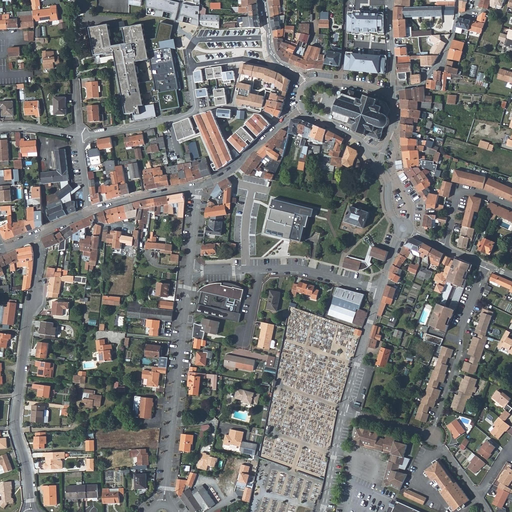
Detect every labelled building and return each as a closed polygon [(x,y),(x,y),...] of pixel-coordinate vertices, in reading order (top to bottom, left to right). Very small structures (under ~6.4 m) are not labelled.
[(31,0),(33,12),(34,19),(35,19),(35,21),(50,19),(51,21),(59,20),(57,5),(50,6),(51,9),(37,11),(37,7),(40,6),(39,0),(31,0)] [(147,0),(148,8),(153,9),(158,10),(155,16),(160,16),(164,17),(165,11),(173,13),(172,19),(175,20),(184,22),(185,16),(193,18),(191,24),(199,26),(199,24),(200,13),(200,7),(200,6),(193,5),(170,0),(147,0)] [(479,7),(487,10),(488,5),(489,0),(481,0),(481,2),(479,7)] [(280,6),(269,6),(271,18),(285,16),(284,14),(283,14),(283,13),(280,13),(280,9),(280,6)] [(395,21),(396,38),(400,38),(410,37),(432,35),(432,30),(412,31),(412,34),(407,35),(406,19),(404,19),(404,16),(454,14),(455,6),(448,7),(438,7),(410,8),(408,8),(404,8),(400,8),(396,7),(395,21)] [(485,24),(487,17),(486,17),(487,12),(483,11),(481,12),(479,21),(480,21),(480,23),(485,24)] [(35,19),(34,19),(33,12),(18,13),(18,20),(19,28),(35,27),(35,21),(35,19)] [(362,12),(348,12),(348,34),(353,34),(353,36),(361,37),(361,35),(384,35),(384,13),(371,13),(371,12),(365,12),(365,14),(362,14),(362,12)] [(200,13),(199,24),(206,25),(212,26),(219,27),(220,14),(206,13),(205,13),(200,13)] [(0,29),(8,29),(8,20),(3,21),(3,15),(0,15),(0,29)] [(10,20),(10,15),(4,15),(3,15),(3,21),(8,20),(8,29),(19,28),(18,20),(10,20)] [(260,27),(259,16),(249,16),(237,16),(239,27),(260,27)] [(285,16),(271,18),(275,38),(284,36),(285,29),(282,29),(281,24),(285,24),(286,16),(285,16)] [(459,18),(455,33),(453,40),(465,43),(467,36),(461,35),(463,29),(469,30),(472,21),(459,18)] [(320,20),(320,28),(329,29),(329,21),(320,20)] [(485,24),(480,23),(479,23),(472,21),(469,30),(481,33),(482,33),(485,24)] [(134,121),(157,117),(155,104),(145,106),(143,94),(153,92),(154,103),(161,102),(162,111),(181,107),(178,90),(180,89),(172,47),(173,47),(172,37),(175,27),(161,22),(155,38),(147,40),(144,23),(111,29),(110,24),(91,28),(97,65),(117,62),(126,114),(133,113),(134,121)] [(299,24),(298,35),(302,35),(301,40),(308,43),(311,36),(309,35),(310,25),(306,24),(307,22),(304,22),(304,24),(299,24)] [(59,24),(60,32),(67,31),(67,23),(59,24)] [(285,37),(294,39),(295,31),(285,30),(285,37)] [(34,31),(25,31),(25,42),(34,41),(34,31)] [(410,37),(400,38),(396,38),(397,56),(418,56),(417,52),(408,52),(407,46),(433,45),(446,44),(450,34),(439,35),(437,35),(432,35),(410,37)] [(284,40),(284,36),(275,38),(278,53),(278,54),(283,42),(284,40)] [(245,49),(246,43),(220,40),(219,45),(245,49)] [(299,45),(290,63),(297,66),(300,58),(302,59),(304,55),(304,53),(301,52),(303,46),(306,48),(308,43),(301,40),(299,45)] [(326,64),(328,51),(329,40),(324,40),(322,49),(315,69),(324,70),(326,64)] [(460,62),(465,43),(453,40),(449,59),(460,62)] [(283,42),(278,54),(283,60),(292,43),(286,41),(285,43),(283,42)] [(290,63),(299,45),(292,43),(283,60),(290,63)] [(318,47),(318,46),(314,46),(310,46),(308,52),(313,54),(307,70),(315,69),(322,49),(318,47)] [(326,64),(340,67),(341,61),(342,49),(334,47),(333,52),(328,51),(326,64)] [(21,57),(21,49),(9,49),(10,57),(21,57)] [(47,51),(43,51),(43,58),(41,59),(42,63),(44,64),(44,69),(55,69),(55,65),(60,65),(60,57),(55,57),(55,51),(47,52),(47,51)] [(300,58),(297,66),(303,69),(307,70),(313,54),(308,52),(306,56),(304,55),(302,59),(300,58)] [(388,56),(347,52),(345,72),(386,76),(388,56)] [(420,59),(420,56),(418,56),(397,56),(398,65),(399,75),(399,79),(401,80),(407,80),(408,78),(407,72),(413,72),(411,59),(420,59)] [(439,56),(435,56),(422,56),(422,67),(433,66),(439,56)] [(448,61),(445,73),(461,75),(462,69),(453,67),(455,62),(448,61)] [(278,96),(286,98),(291,81),(268,67),(265,67),(243,63),(237,88),(241,89),(241,92),(239,99),(237,99),(238,106),(243,107),(244,104),(257,107),(257,95),(259,90),(267,91),(273,92),(279,94),(278,96)] [(216,79),(224,78),(223,73),(222,68),(220,68),(220,67),(214,68),(214,69),(216,79)] [(207,76),(208,80),(216,79),(214,69),(212,69),(212,68),(206,69),(207,76)] [(511,84),(511,73),(500,70),(497,80),(511,84)] [(200,71),(194,72),(196,83),(204,82),(203,76),(202,72),(200,73),(200,71)] [(461,78),(461,75),(445,73),(441,71),(436,71),(434,81),(442,82),(441,90),(446,90),(448,77),(451,78),(452,77),(455,77),(461,78)] [(479,73),(478,80),(484,81),(485,82),(486,75),(479,73)] [(421,75),(412,76),(413,85),(421,83),(422,82),(421,75)] [(428,80),(428,88),(441,90),(442,82),(434,81),(428,80)] [(98,82),(86,83),(87,87),(88,88),(89,99),(100,98),(98,82)] [(401,91),(401,101),(433,104),(433,97),(431,97),(430,93),(426,92),(425,87),(416,89),(401,91)] [(208,95),(207,89),(197,90),(198,98),(204,97),(206,97),(206,96),(208,95)] [(225,89),(214,90),(215,98),(226,97),(225,89)] [(264,109),(265,109),(266,99),(267,91),(259,90),(257,95),(257,98),(257,107),(261,108),(264,109)] [(332,117),(333,119),(336,120),(336,119),(341,120),(340,121),(341,122),(342,121),(345,122),(344,123),(346,123),(346,122),(351,124),(351,125),(352,125),(354,125),(353,129),(354,130),(353,131),(354,131),(354,132),(355,133),(356,132),(365,135),(365,136),(367,136),(381,140),(385,127),(388,126),(390,124),(390,121),(389,118),(388,117),(391,110),(387,102),(383,101),(383,99),(380,98),(380,99),(378,98),(378,99),(368,96),(369,95),(367,95),(367,96),(365,95),(365,97),(364,97),(363,100),(360,99),(359,98),(359,99),(355,98),(355,97),(354,96),(355,93),(351,91),(350,96),(349,96),(348,96),(344,95),(344,94),(342,93),(340,93),(340,94),(341,95),(334,115),(333,115),(332,117)] [(271,100),(266,99),(265,109),(267,109),(267,111),(274,115),(275,115),(279,117),(282,110),(286,98),(278,96),(279,94),(273,92),(271,100)] [(449,95),(449,104),(458,104),(457,95),(449,95)] [(67,114),(66,97),(54,98),(55,106),(55,110),(52,110),(52,113),(50,113),(51,117),(56,116),(56,115),(67,114)] [(215,98),(216,106),(225,105),(225,104),(227,103),(226,97),(215,98)] [(14,116),(13,102),(0,102),(0,107),(2,107),(3,117),(14,116)] [(39,102),(25,102),(26,116),(36,115),(36,117),(40,117),(39,102)] [(99,106),(88,107),(89,123),(100,123),(99,106)] [(218,118),(231,119),(232,110),(218,109),(218,118)] [(402,109),(401,109),(402,116),(409,117),(419,118),(420,111),(416,111),(412,110),(407,109),(402,109)] [(215,171),(219,171),(225,167),(234,160),(216,118),(213,111),(195,116),(203,134),(216,164),(213,165),(215,171)] [(265,114),(271,119),(275,115),(274,115),(267,111),(266,111),(265,114)] [(233,143),(242,153),(271,125),(262,115),(260,114),(235,138),(236,140),(233,143)] [(195,116),(175,124),(180,142),(203,134),(195,116)] [(425,123),(426,119),(419,118),(409,117),(402,116),(402,124),(413,126),(414,122),(419,123),(419,122),(425,123)] [(289,133),(289,135),(288,140),(283,157),(298,161),(301,147),(300,147),(302,141),(296,140),(298,132),(302,120),(293,120),(289,133)] [(305,137),(309,123),(302,120),(298,132),(301,133),(301,135),(305,137)] [(311,140),(310,140),(310,137),(315,125),(309,123),(305,137),(304,137),(306,138),(307,137),(309,138),(309,140),(311,140)] [(414,133),(415,126),(413,126),(402,124),(402,131),(414,133)] [(325,142),(328,130),(315,125),(310,137),(317,140),(317,139),(325,142)] [(285,139),(286,135),(287,132),(282,130),(276,135),(280,139),(276,143),(277,144),(278,146),(283,149),(281,152),(282,152),(281,156),(278,162),(280,163),(283,157),(288,140),(285,139)] [(329,150),(335,136),(336,134),(328,130),(325,142),(324,148),(329,150)] [(419,134),(414,133),(402,131),(402,138),(419,140),(419,134)] [(144,134),(125,138),(127,146),(132,145),(133,147),(145,144),(144,134)] [(343,143),(345,139),(336,134),(335,136),(329,150),(334,150),(333,153),(329,152),(328,154),(334,156),(339,157),(341,149),(343,150),(345,144),(343,143)] [(277,161),(278,162),(281,156),(280,155),(273,148),(277,144),(276,143),(280,139),(276,135),(266,145),(277,154),(274,160),(277,161)] [(100,149),(113,147),(111,137),(98,140),(99,143),(100,149)] [(164,137),(157,138),(158,145),(159,149),(166,148),(164,137)] [(31,157),(38,157),(37,142),(25,143),(25,140),(21,140),(22,154),(31,154),(31,157)] [(491,143),(482,141),(480,147),(489,150),(490,145),(491,143)] [(196,142),(188,144),(190,154),(192,161),(200,158),(196,142)] [(96,165),(102,164),(100,149),(99,143),(92,144),(96,165)] [(0,161),(3,162),(10,161),(8,144),(0,144),(0,161)] [(431,149),(427,147),(424,146),(423,152),(436,154),(434,161),(439,162),(441,154),(437,152),(439,148),(433,144),(431,149)] [(159,149),(158,145),(151,146),(148,150),(149,154),(160,152),(159,149)] [(269,163),(270,161),(273,163),(274,160),(277,154),(266,145),(258,153),(264,159),(267,161),(269,163)] [(360,154),(359,149),(358,149),(349,145),(345,157),(342,158),(343,160),(344,162),(355,165),(357,159),(358,158),(360,154)] [(299,169),(305,171),(307,156),(308,150),(309,147),(304,146),(303,146),(303,148),(299,169)] [(75,189),(74,189),(69,184),(69,181),(70,180),(66,149),(56,151),(58,171),(42,173),(43,181),(40,181),(40,185),(61,182),(63,190),(60,193),(62,199),(61,200),(48,205),(50,210),(48,211),(53,222),(77,211),(76,200),(73,200),(72,195),(74,190),(75,189)] [(419,155),(418,151),(403,153),(404,161),(420,160),(424,160),(424,156),(419,155)] [(258,153),(256,152),(251,158),(260,165),(264,159),(258,153)] [(331,165),(334,156),(328,154),(320,152),(319,161),(331,165)] [(335,166),(343,168),(344,162),(343,160),(342,158),(339,157),(334,156),(331,165),(335,166)] [(201,170),(204,178),(212,175),(206,158),(192,163),(193,169),(192,169),(193,172),(201,170)] [(254,169),(255,170),(264,172),(268,172),(269,171),(266,168),(265,170),(263,168),(261,169),(257,168),(260,165),(251,158),(246,163),(254,169)] [(357,159),(355,165),(353,171),(359,173),(361,163),(360,160),(358,158),(357,159)] [(19,169),(23,169),(23,168),(22,160),(14,161),(15,169),(19,169)] [(113,181),(106,182),(106,186),(109,200),(122,196),(116,166),(116,162),(115,160),(106,162),(108,174),(112,174),(113,181)] [(435,168),(438,168),(439,162),(434,161),(434,162),(424,160),(420,160),(404,161),(405,169),(421,168),(429,168),(433,168),(435,168)] [(140,178),(138,162),(130,164),(132,179),(140,178)] [(193,169),(192,163),(187,164),(189,170),(190,170),(191,173),(196,181),(204,178),(201,170),(193,172),(192,169),(193,169)] [(254,169),(246,163),(240,170),(245,174),(249,174),(249,175),(255,176),(257,173),(254,171),(254,169)] [(274,166),(269,163),(266,168),(269,171),(271,172),(274,166)] [(187,178),(189,183),(196,181),(191,173),(190,170),(189,170),(188,171),(186,164),(184,165),(184,169),(185,174),(187,178)] [(116,166),(122,196),(130,194),(128,184),(126,184),(123,165),(116,166)] [(180,175),(181,184),(189,183),(187,178),(185,174),(184,169),(184,165),(179,165),(178,166),(180,175)] [(169,176),(171,186),(181,184),(180,175),(178,166),(167,168),(169,176)] [(155,168),(153,169),(153,171),(155,180),(157,180),(159,188),(171,186),(169,176),(165,177),(164,167),(155,168)] [(144,170),(148,190),(159,188),(157,180),(155,180),(153,171),(153,169),(152,168),(144,170)] [(422,173),(421,168),(405,169),(406,171),(411,180),(422,173)] [(429,168),(425,173),(427,176),(433,168),(429,168)] [(15,169),(13,169),(5,170),(0,171),(1,177),(6,176),(6,181),(14,180),(14,182),(20,181),(19,169),(15,169)] [(273,180),(275,176),(277,171),(274,170),(272,174),(268,173),(265,178),(273,180)] [(454,181),(471,185),(477,187),(484,188),(486,177),(456,170),(454,181)] [(427,176),(425,173),(424,172),(422,173),(411,180),(416,188),(423,184),(421,182),(428,178),(427,176)] [(297,174),(295,186),(301,187),(304,176),(298,174),(297,174)] [(219,184),(211,196),(215,199),(222,189),(225,190),(224,204),(215,206),(215,217),(224,216),(231,215),(232,203),(232,198),(233,185),(228,178),(219,184)] [(421,182),(423,184),(416,188),(420,194),(429,188),(431,187),(432,184),(428,178),(421,182)] [(511,200),(511,187),(490,178),(486,189),(511,200)] [(96,188),(95,179),(89,180),(93,204),(109,200),(106,186),(101,187),(96,188)] [(453,183),(445,181),(442,187),(440,195),(448,197),(450,197),(453,183)] [(11,186),(0,186),(0,196),(1,196),(2,203),(13,202),(12,195),(15,195),(14,190),(11,190),(11,186)] [(439,204),(440,195),(442,187),(440,186),(439,189),(438,189),(436,195),(430,193),(427,202),(426,204),(426,209),(432,209),(434,208),(438,209),(439,204)] [(41,198),(41,197),(41,195),(40,187),(33,188),(34,199),(41,198)] [(331,191),(331,195),(338,196),(339,196),(340,190),(340,188),(334,187),(334,191),(331,191)] [(431,191),(429,188),(420,194),(425,202),(427,202),(430,193),(431,191)] [(348,192),(340,190),(339,196),(346,198),(348,192)] [(186,202),(184,194),(169,197),(170,205),(169,212),(174,211),(173,208),(180,207),(178,218),(184,218),(186,202)] [(169,214),(169,212),(170,205),(169,197),(162,198),(161,206),(165,206),(165,213),(169,214)] [(471,197),(469,204),(467,211),(463,227),(471,229),(475,212),(479,213),(482,200),(471,197)] [(147,214),(150,214),(150,213),(151,208),(150,200),(142,201),(143,210),(141,221),(140,231),(139,238),(142,238),(145,224),(147,224),(148,215),(147,215),(147,214)] [(309,219),(312,209),(275,200),(272,211),(268,229),(285,233),(292,235),(291,239),(302,242),(303,236),(306,227),(307,228),(309,219)] [(135,211),(138,210),(137,214),(137,217),(136,220),(141,221),(143,210),(142,201),(133,204),(135,211)] [(511,211),(511,212),(510,212),(509,212),(510,211),(499,207),(497,207),(498,206),(491,203),(491,204),(490,204),(487,211),(490,212),(491,213),(495,215),(497,215),(511,221),(511,211)] [(138,210),(135,211),(133,204),(126,206),(129,219),(137,217),(137,214),(138,210)] [(10,224),(8,224),(0,227),(0,230),(5,240),(15,237),(12,207),(12,206),(2,206),(2,211),(9,211),(10,224)] [(129,221),(129,219),(126,206),(119,208),(122,221),(125,220),(125,222),(129,221)] [(206,218),(212,217),(215,217),(215,206),(211,206),(207,207),(206,218)] [(365,228),(370,212),(351,206),(346,222),(365,228)] [(27,232),(27,222),(26,220),(20,221),(21,223),(17,223),(16,207),(12,207),(15,237),(27,232)] [(43,221),(42,214),(42,212),(36,212),(35,208),(29,208),(29,222),(27,222),(27,232),(44,225),(43,221)] [(116,222),(122,221),(119,208),(112,209),(116,222)] [(116,222),(112,209),(106,211),(109,224),(116,222)] [(109,224),(106,211),(99,213),(100,221),(101,222),(107,224),(109,224)] [(494,223),(497,215),(495,215),(491,213),(490,212),(487,220),(494,223)] [(95,219),(95,215),(83,220),(87,228),(92,226),(93,226),(93,222),(94,222),(94,220),(95,219)] [(436,223),(436,220),(437,216),(425,215),(424,227),(426,230),(429,228),(428,227),(435,228),(436,223)] [(223,222),(224,216),(215,217),(212,217),(211,221),(210,221),(210,227),(208,226),(207,234),(222,236),(224,223),(223,222)] [(83,220),(77,224),(80,232),(82,231),(82,236),(82,241),(82,246),(81,252),(83,252),(83,253),(84,253),(84,256),(91,257),(91,252),(84,251),(85,245),(87,237),(88,230),(87,228),(83,220)] [(82,246),(82,241),(82,236),(82,231),(80,232),(77,224),(71,226),(75,234),(72,236),(72,241),(74,241),(73,251),(81,252),(82,246)] [(75,234),(71,226),(61,233),(66,240),(72,236),(75,234)] [(113,227),(113,235),(116,235),(114,244),(114,247),(117,248),(118,243),(121,243),(122,236),(122,231),(123,231),(124,226),(113,227)] [(472,242),(475,230),(471,229),(463,227),(462,231),(459,247),(467,249),(469,242),(472,242)] [(55,237),(60,244),(60,245),(66,240),(61,233),(55,237)] [(48,249),(60,244),(55,237),(54,234),(43,239),(48,249)] [(113,235),(108,235),(107,242),(107,243),(114,244),(116,235),(113,235)] [(100,238),(94,236),(93,238),(92,246),(91,252),(91,257),(89,265),(93,266),(93,262),(97,262),(100,238)] [(85,245),(92,246),(93,238),(87,237),(85,245)] [(413,238),(407,240),(404,247),(410,250),(412,251),(418,240),(413,238)] [(491,255),(496,244),(487,239),(485,238),(483,242),(480,241),(478,246),(481,247),(480,250),(486,253),(491,255)] [(425,244),(425,243),(418,240),(412,251),(420,254),(425,244)] [(221,243),(203,245),(202,256),(217,255),(217,247),(221,247),(221,243)] [(372,244),(370,245),(365,260),(350,256),(350,259),(365,263),(368,267),(370,263),(371,261),(373,257),(371,256),(374,246),(375,245),(373,243),(372,244)] [(429,264),(429,259),(429,256),(433,248),(425,244),(420,254),(420,256),(424,258),(423,261),(429,264)] [(34,254),(33,247),(33,246),(31,246),(29,245),(26,246),(25,248),(18,250),(21,262),(16,264),(16,265),(22,264),(22,267),(23,268),(28,267),(28,270),(23,270),(23,275),(25,275),(24,279),(25,279),(25,291),(29,290),(31,287),(33,276),(33,274),(34,254)] [(386,261),(389,252),(383,249),(380,249),(374,246),(371,256),(373,257),(386,261)] [(401,254),(408,259),(411,253),(410,251),(410,250),(404,247),(401,254)] [(435,259),(435,260),(441,263),(445,254),(433,248),(429,256),(435,259)] [(16,264),(21,262),(18,250),(11,253),(14,261),(15,260),(16,264)] [(11,253),(0,259),(0,276),(5,274),(3,268),(14,262),(14,261),(11,253)] [(398,275),(400,269),(403,264),(404,265),(408,259),(401,254),(392,268),(390,271),(392,272),(398,275)] [(438,285),(445,288),(448,281),(455,262),(451,260),(451,258),(446,256),(443,264),(447,265),(445,269),(443,275),(441,274),(438,276),(436,280),(438,285)] [(348,266),(348,268),(358,271),(359,270),(363,269),(368,267),(365,263),(350,259),(345,257),(343,265),(348,266)] [(466,262),(457,257),(455,262),(448,281),(465,288),(474,266),(466,262)] [(415,262),(412,261),(411,265),(408,271),(409,271),(416,274),(420,265),(418,264),(417,266),(414,265),(415,262)] [(429,264),(426,268),(433,272),(434,272),(437,267),(429,264)] [(418,275),(425,278),(426,275),(427,274),(426,268),(422,266),(418,275)] [(48,268),(47,279),(50,278),(51,278),(55,278),(57,269),(48,268)] [(400,276),(403,270),(400,269),(398,275),(392,272),(390,279),(396,282),(398,283),(401,277),(400,276)] [(511,286),(511,283),(493,275),(491,281),(492,281),(501,285),(511,289),(511,286)] [(50,293),(49,298),(59,298),(59,294),(60,294),(62,281),(74,283),(74,282),(83,283),(83,278),(68,276),(62,277),(55,278),(51,278),(49,293),(50,293)] [(388,285),(394,288),(395,286),(396,286),(397,285),(395,284),(396,282),(390,279),(388,285)] [(170,285),(158,283),(156,297),(167,298),(168,290),(169,290),(170,285)] [(299,286),(294,284),(291,297),(296,298),(298,292),(312,296),(312,299),(317,300),(320,291),(315,290),(316,287),(300,283),(299,286)] [(226,285),(222,284),(215,285),(211,286),(204,289),(199,292),(202,293),(200,304),(198,304),(196,313),(239,323),(241,315),(239,314),(244,291),(234,289),(233,289),(232,289),(232,286),(226,285)] [(397,290),(394,288),(388,285),(384,296),(394,299),(397,290)] [(443,293),(445,288),(438,285),(436,291),(443,293)] [(360,309),(365,295),(352,292),(338,288),(333,304),(338,306),(339,303),(367,312),(367,311),(360,309)] [(277,312),(282,293),(271,291),(267,309),(277,312)] [(115,306),(116,297),(108,297),(104,296),(103,305),(115,306)] [(392,305),(394,299),(384,296),(383,297),(382,302),(387,304),(392,305)] [(144,302),(131,301),(128,317),(146,319),(161,321),(166,321),(172,322),(174,310),(159,309),(143,307),(144,302)] [(159,309),(174,310),(174,303),(160,301),(159,309)] [(71,303),(55,302),(54,316),(64,317),(64,316),(64,309),(70,310),(71,303)] [(378,315),(382,316),(387,304),(382,302),(378,315)] [(15,326),(18,304),(10,303),(10,308),(7,308),(5,324),(15,326)] [(369,313),(367,312),(339,303),(338,306),(356,312),(356,315),(365,318),(367,318),(369,313)] [(329,316),(334,317),(338,306),(333,304),(329,316)] [(456,310),(439,304),(430,325),(447,332),(456,310)] [(338,306),(334,317),(353,323),(362,326),(365,318),(356,315),(356,312),(338,306)] [(483,313),(483,316),(481,321),(490,324),(494,312),(484,308),(482,313),(483,313)] [(389,325),(395,327),(399,318),(392,315),(389,325)] [(146,319),(145,327),(159,328),(159,325),(164,326),(166,324),(166,321),(146,319)] [(198,325),(195,323),(193,338),(196,338),(203,340),(205,332),(216,335),(219,323),(204,319),(202,326),(198,325)] [(478,329),(477,328),(475,332),(479,334),(486,336),(490,324),(481,321),(479,325),(478,329)] [(43,322),(41,338),(52,339),(54,327),(54,324),(43,322)] [(263,327),(258,348),(270,350),(270,348),(272,341),(275,325),(262,323),(261,327),(263,327)] [(371,338),(377,340),(381,341),(382,336),(376,334),(378,326),(375,325),(371,338)] [(158,336),(171,337),(171,330),(158,329),(158,336)] [(396,329),(395,332),(393,339),(401,341),(403,334),(405,335),(406,332),(396,329)] [(507,330),(501,341),(498,347),(502,349),(503,347),(506,348),(511,338),(509,336),(511,333),(507,330)] [(13,335),(0,333),(0,347),(9,349),(10,339),(12,340),(13,335)] [(444,339),(427,333),(424,340),(441,346),(444,339)] [(484,350),(488,337),(486,336),(479,334),(478,337),(474,336),(471,345),(484,350)] [(211,344),(212,342),(203,340),(196,338),(195,348),(201,349),(201,346),(206,346),(206,344),(211,344)] [(375,347),(377,340),(371,338),(369,345),(375,347)] [(111,352),(111,350),(113,350),(112,344),(106,345),(105,339),(97,340),(98,352),(100,352),(101,362),(112,361),(112,355),(112,354),(110,354),(110,352),(111,352)] [(40,341),(38,357),(48,359),(50,343),(40,341)] [(160,357),(161,351),(161,348),(162,346),(148,344),(147,356),(160,358),(160,357)] [(470,359),(480,362),(484,350),(471,345),(468,354),(471,355),(470,359)] [(451,358),(454,349),(443,346),(439,358),(447,361),(448,358),(451,358)] [(383,348),(377,366),(384,368),(389,350),(383,348)] [(208,351),(204,350),(204,353),(207,354),(207,358),(212,359),(213,352),(208,352),(208,351)] [(207,358),(207,354),(204,353),(198,353),(196,365),(206,366),(207,358)] [(253,371),(255,361),(247,359),(226,355),(224,367),(228,368),(228,366),(236,367),(253,371)] [(273,368),(276,358),(269,356),(267,366),(273,368)] [(168,358),(160,357),(160,358),(159,367),(167,368),(168,358)] [(447,361),(439,358),(435,371),(444,374),(445,374),(448,366),(446,365),(447,361)] [(465,361),(463,370),(476,374),(480,362),(470,359),(469,362),(465,361)] [(52,379),(53,371),(55,371),(55,365),(37,362),(36,367),(40,368),(39,376),(52,379)] [(160,373),(167,374),(167,368),(159,367),(153,366),(153,372),(150,371),(144,370),(143,379),(148,379),(148,386),(157,387),(159,385),(160,381),(158,379),(158,378),(160,378),(160,373)] [(444,374),(435,371),(434,370),(430,383),(436,385),(437,381),(441,382),(444,374)] [(211,390),(216,390),(217,375),(197,373),(189,373),(188,387),(191,387),(191,394),(200,395),(201,378),(211,378),(211,390)] [(472,394),(473,395),(474,391),(475,386),(478,379),(468,375),(467,379),(465,378),(463,378),(459,390),(460,391),(470,394),(472,394)] [(79,376),(74,376),(73,383),(82,384),(83,376),(79,376)] [(425,395),(435,398),(436,398),(439,390),(435,388),(436,385),(430,383),(425,395)] [(52,387),(34,385),(33,389),(39,390),(38,397),(51,399),(52,387)] [(246,401),(246,403),(252,405),(253,403),(258,405),(261,394),(238,388),(235,398),(243,400),(246,401)] [(506,409),(509,412),(511,408),(511,407),(508,403),(510,400),(511,398),(503,391),(502,392),(498,389),(492,396),(505,407),(504,408),(506,409)] [(94,391),(85,390),(83,405),(87,405),(87,408),(92,408),(93,406),(101,407),(103,396),(93,395),(94,391)] [(452,408),(464,412),(469,398),(470,394),(460,391),(459,394),(456,394),(452,408)] [(435,398),(425,395),(424,395),(420,407),(429,410),(430,407),(432,407),(435,398)] [(154,398),(136,396),(134,417),(152,419),(153,406),(154,405),(154,402),(153,401),(154,398)] [(62,415),(69,415),(70,405),(65,405),(65,408),(63,408),(62,415)] [(45,407),(33,406),(32,422),(47,423),(48,422),(49,412),(48,411),(45,411),(45,407)] [(429,414),(427,414),(429,410),(420,407),(416,420),(426,423),(429,414)] [(507,418),(511,414),(509,412),(506,409),(502,414),(507,418)] [(506,431),(511,425),(505,421),(500,417),(494,424),(496,426),(491,432),(499,438),(506,430),(506,431)] [(466,431),(457,419),(448,425),(454,434),(453,435),(455,439),(466,431)] [(357,429),(354,442),(357,443),(392,453),(395,442),(397,438),(388,435),(386,440),(379,438),(380,433),(361,428),(361,430),(357,429)] [(243,453),(256,455),(258,445),(243,441),(245,432),(232,429),(230,435),(227,434),(225,444),(230,445),(231,444),(242,447),(241,450),(243,453)] [(1,431),(0,431),(0,448),(8,448),(7,438),(0,438),(0,436),(2,436),(1,431)] [(47,437),(47,433),(38,433),(38,437),(37,437),(37,449),(47,449),(47,445),(49,444),(48,437),(47,437)] [(194,435),(183,434),(181,450),(191,451),(192,443),(193,444),(194,435)] [(87,441),(87,451),(95,451),(95,441),(87,441)] [(490,455),(496,447),(487,441),(478,452),(488,460),(491,455),(490,455)] [(387,470),(390,471),(395,453),(392,453),(357,443),(357,446),(391,455),(387,470)] [(401,490),(408,475),(399,473),(401,465),(404,466),(406,458),(405,458),(408,446),(400,443),(395,452),(395,453),(390,471),(387,480),(391,486),(401,490)] [(147,454),(146,449),(132,449),(133,457),(138,457),(138,465),(149,465),(149,454),(147,454)] [(66,458),(66,452),(44,453),(44,457),(46,457),(47,463),(46,463),(44,465),(44,468),(46,470),(62,469),(63,467),(63,461),(62,460),(62,459),(66,458)] [(203,452),(198,468),(207,470),(208,465),(215,467),(216,463),(218,462),(219,458),(213,456),(212,457),(211,457),(211,455),(207,454),(207,453),(203,452)] [(484,467),(487,463),(476,455),(474,453),(468,459),(472,463),(469,467),(476,473),(482,466),(484,467)] [(7,458),(6,454),(0,456),(0,464),(1,465),(3,466),(5,472),(12,470),(9,460),(6,461),(5,458),(7,458)] [(441,460),(439,462),(459,490),(461,488),(441,460)] [(455,511),(470,500),(461,488),(459,490),(439,462),(426,471),(433,481),(436,479),(444,490),(441,492),(455,511)] [(196,470),(193,469),(188,481),(182,498),(190,511),(197,511),(203,508),(205,511),(216,504),(202,485),(192,492),(191,490),(193,487),(197,474),(195,473),(196,470)] [(498,487),(499,487),(509,492),(511,489),(508,487),(511,480),(511,473),(507,470),(506,470),(499,481),(501,482),(498,487)] [(147,474),(136,474),(137,489),(148,488),(147,474)] [(176,491),(182,498),(188,481),(178,479),(176,491)] [(13,489),(12,482),(5,483),(0,484),(0,495),(2,497),(2,500),(0,502),(0,506),(3,508),(6,504),(11,504),(13,501),(13,498),(10,496),(10,494),(12,494),(12,489),(13,489)] [(67,499),(83,498),(83,485),(66,486),(67,499)] [(97,485),(83,485),(83,498),(98,498),(97,485)] [(57,486),(42,486),(42,490),(44,490),(45,505),(58,505),(57,486)] [(110,488),(103,488),(104,503),(120,503),(119,495),(125,495),(125,487),(120,487),(120,491),(115,491),(110,491),(110,488)] [(511,493),(509,492),(499,487),(497,491),(499,491),(493,503),(497,505),(498,509),(496,510),(496,511),(506,511),(506,510),(506,508),(502,506),(507,497),(511,499),(511,493)] [(406,490),(404,496),(424,505),(427,498),(409,490),(408,491),(406,490)] [(393,511),(398,503),(396,502),(394,501),(388,511),(393,511)] [(416,511),(398,503),(393,511),(416,511)]
